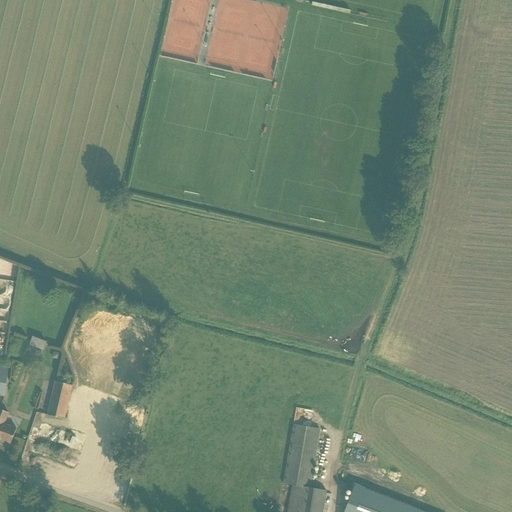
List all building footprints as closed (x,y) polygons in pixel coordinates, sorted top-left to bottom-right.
[(36,352),(40,340),(27,335),(22,346),(36,352)] [(54,382),(47,415),(65,419),(72,386),(54,382)] [(0,440),(10,444),(16,428),(4,424),(8,413),(0,409),(0,440)] [(293,425),(285,474),(283,484),(292,485),(287,511),(322,511),(326,491),(313,489),(314,484),(310,484),(319,430),(293,425)] [(77,454),(73,469),(78,471),(83,456),(77,454)] [(419,511),(354,487),(345,511),(344,511),(419,511)]
